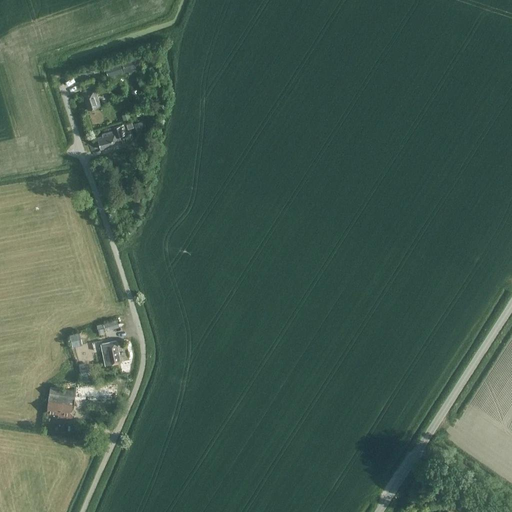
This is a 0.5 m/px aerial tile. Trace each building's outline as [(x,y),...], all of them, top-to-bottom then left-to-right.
[(133,58),(121,62),(125,73),(136,69),(133,58)] [(124,72),(121,63),(105,67),(109,77),(124,72)] [(82,82),(83,87),(94,84),(92,79),(82,82)] [(101,105),(95,88),(83,92),(88,109),(101,105)] [(146,108),(135,111),(137,117),(147,114),(146,108)] [(129,112),(122,114),(124,120),(131,118),(129,112)] [(145,129),(142,121),(133,123),(136,132),(145,129)] [(126,134),(123,125),(114,128),(115,130),(102,134),(103,136),(98,138),(101,149),(119,144),(117,137),(126,134)] [(114,328),(119,327),(117,319),(113,320),(104,323),(106,330),(114,328)] [(104,323),(97,325),(99,335),(106,333),(106,330),(104,323)] [(70,338),(72,346),(81,343),(79,335),(70,338)] [(101,344),(106,365),(121,362),(116,341),(101,344)] [(87,372),(86,363),(79,364),(80,373),(87,372)] [(122,398),(121,383),(97,384),(97,399),(122,398)] [(58,417),(72,419),(75,400),(76,391),(51,387),(47,412),(58,414),(58,417)] [(70,431),(88,433),(89,427),(71,424),(70,431)]
